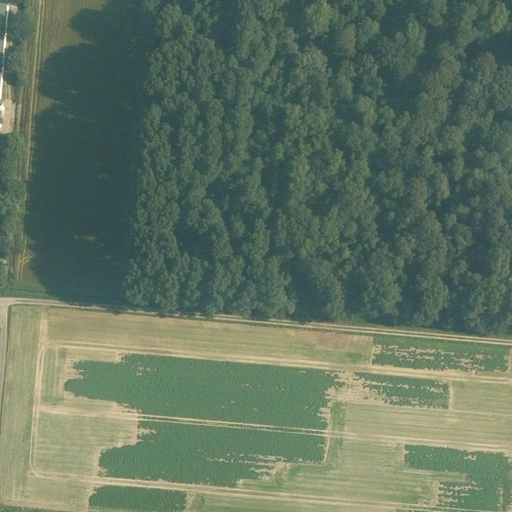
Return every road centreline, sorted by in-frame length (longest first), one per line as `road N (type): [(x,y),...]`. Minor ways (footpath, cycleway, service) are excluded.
road 1 (track): [(511,344),(3,302)]
road 2 (track): [(0,242),(9,139),(19,114),(11,85),(15,0)]
